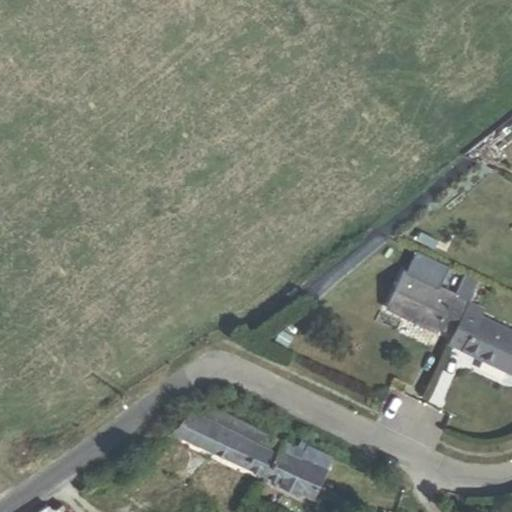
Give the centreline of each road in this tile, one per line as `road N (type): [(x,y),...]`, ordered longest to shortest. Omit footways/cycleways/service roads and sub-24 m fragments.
road 1 (residential): [(511,482),(463,487),(213,372)]
road 2 (residential): [(17,511),(213,372)]
